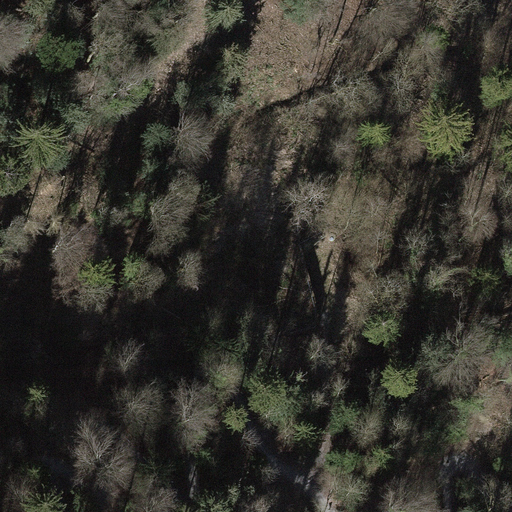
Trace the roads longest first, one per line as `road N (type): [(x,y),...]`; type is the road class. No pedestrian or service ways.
road 1 (track): [(328,511),(255,440),(214,369),(198,377),(187,500),(169,495),(101,427),(91,427),(86,435),(109,499),(99,502),(51,470),(44,482),(59,511)]
road 2 (track): [(303,483),(329,430),(319,391),(321,314),(306,256)]
road 3 (track): [(497,511),(458,458),(442,473),(444,511)]
